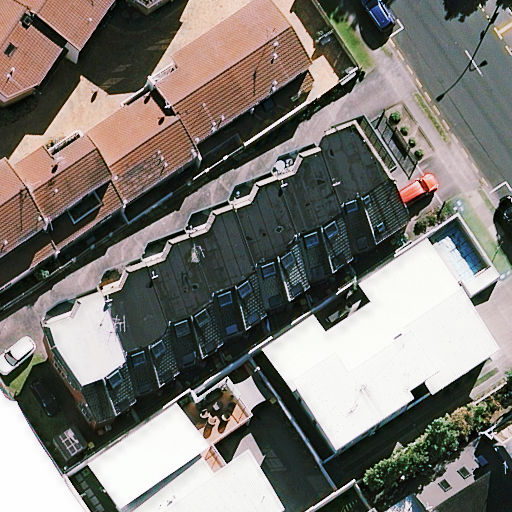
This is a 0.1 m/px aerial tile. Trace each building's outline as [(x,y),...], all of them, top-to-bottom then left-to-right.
[(0,0),(0,106),(6,111),(33,100),(36,99),(67,55),(81,57),(121,1),(146,18),(172,0),(10,0),(8,3),(3,0),(0,0)] [(0,310),(206,174),(322,97),(313,83),(264,9),(169,72),(174,80),(50,161),(48,159),(9,184),(5,178),(0,181),(0,310)] [(113,289),(105,308),(68,320),(58,329),(52,341),(55,350),(63,374),(107,435),(126,430),(145,417),(144,409),(169,401),(187,388),(187,380),(211,372),(232,357),(232,350),(251,345),(272,330),(272,323),(295,314),(315,301),(314,294),(336,286),(357,272),(355,264),(379,257),(416,232),(387,185),(362,146),(331,153),(320,162),(283,177),(278,191),(242,205),(235,221),(201,233),(193,251),(156,264),(150,279),(113,289)] [(335,461),(409,410),(405,404),(422,392),(429,403),(498,356),(485,338),(462,304),(499,280),(457,219),(261,352),(335,461)] [(221,480),(175,410),(88,467),(117,511),(277,511),(246,464),(221,480)] [(0,511),(61,511),(5,424),(0,426),(0,511)] [(511,426),(484,444),(511,490),(511,426)] [(511,511),(511,504),(474,445),(407,489),(422,511),(511,511)] [(414,511),(405,499),(385,511),(414,511)]
